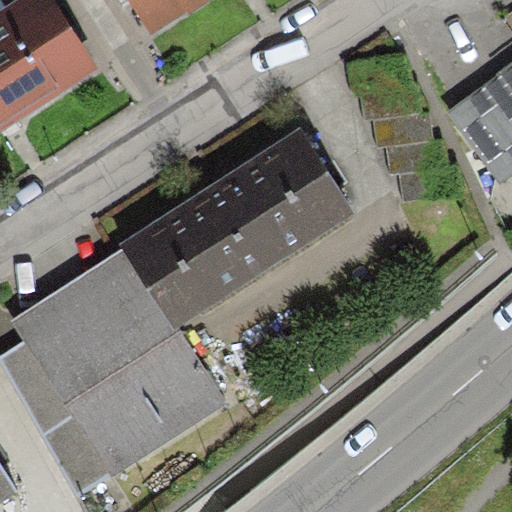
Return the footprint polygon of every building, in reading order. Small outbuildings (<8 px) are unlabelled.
[(0,0),(0,108),(92,51),(59,0),(0,0)] [(141,0),(148,10),(162,0),(141,0)] [(411,63),(349,70),(351,93),(364,92),(414,87),(411,63)] [(511,173),(511,70),(454,111),(506,178),(511,173)] [(414,87),(364,92),(367,118),(379,117),(425,113),(422,86),(414,87)] [(425,113),(379,117),(381,145),(391,144),(439,139),(436,111),(425,113)] [(346,191),(295,114),(119,230),(129,242),(170,307),(346,191)] [(439,139),(391,144),(394,175),(402,174),(452,169),(449,138),(439,139)] [(452,169),(402,174),(405,202),(455,197),(452,169)] [(0,362),(56,449),(97,511),(107,511),(134,495),(112,461),(224,389),(170,307),(129,242),(10,319),(17,328),(0,338),(0,362)] [(0,446),(0,484),(17,474),(0,446)]
